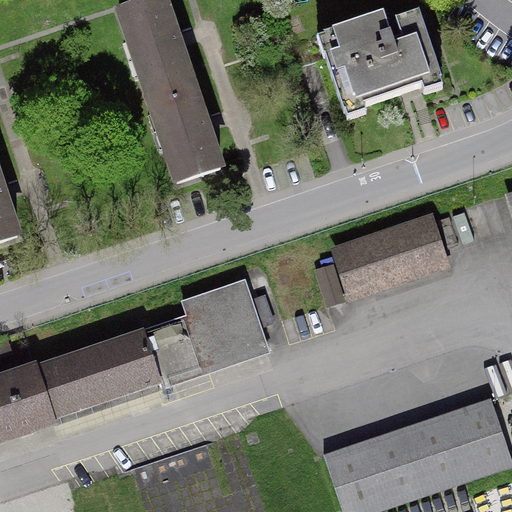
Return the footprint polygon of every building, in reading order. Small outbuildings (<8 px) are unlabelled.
[(175,185),(218,171),(204,128),(176,44),(160,0),(117,15),(175,185)] [(323,59),(342,116),(439,83),(416,15),(393,23),(400,42),(390,45),(381,18),(322,37),(328,57),(323,59)] [(0,243),(15,239),(1,195),(0,191),(0,243)] [(444,269),(428,221),(333,253),(349,301),(444,269)] [(325,309),(341,304),(330,268),(314,273),(325,309)] [(0,441),(50,425),(49,422),(263,349),(257,330),(271,325),(262,299),(248,304),(241,284),(181,304),(186,319),(0,380),(0,441)] [(339,511),(383,511),(511,469),(489,402),(321,458),(339,511)] [(254,433),(243,437),(247,448),(258,444),(254,433)] [(130,471),(143,511),(225,511),(221,498),(204,446),(130,471)] [(511,511),(511,483),(469,498),(473,511),(511,511)]
